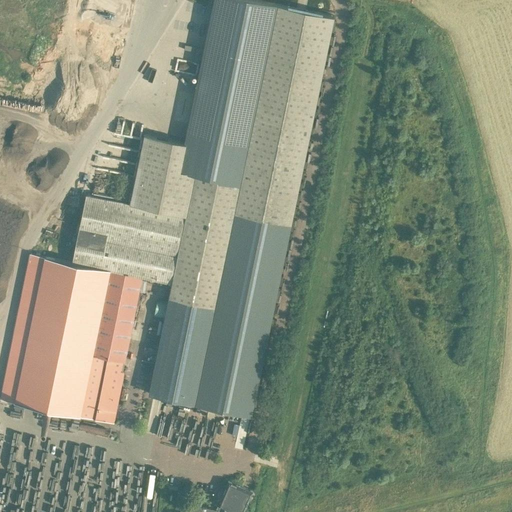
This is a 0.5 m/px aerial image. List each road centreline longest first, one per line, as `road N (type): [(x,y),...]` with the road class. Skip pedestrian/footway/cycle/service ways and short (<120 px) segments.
road 1 (track): [(275,511),(306,366),(309,305),(372,23),(358,0)]
road 2 (track): [(511,479),(382,511)]
